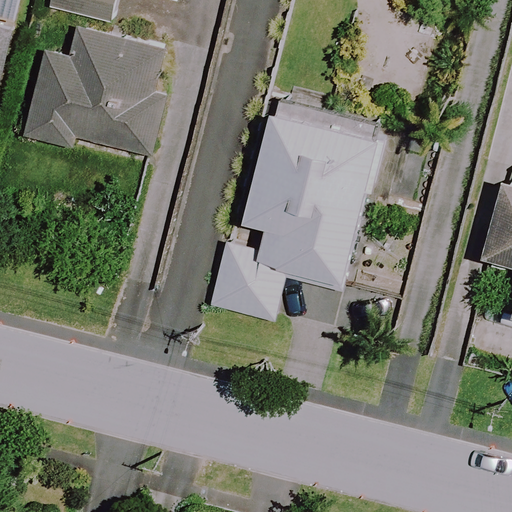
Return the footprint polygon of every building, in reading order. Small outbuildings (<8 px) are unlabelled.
[(120,0),(50,0),(49,6),(114,23),(120,0)] [(0,24),(0,91),(15,28),(0,24)] [(167,50),(81,27),(73,57),(48,50),(26,133),(76,147),(81,130),(153,150),(168,95),(156,91),(167,50)] [(386,137),(279,108),(248,219),(269,224),(262,251),(229,242),(212,303),(276,321),(291,267),(346,282),(386,137)] [(511,176),(505,175),(484,254),(511,261),(511,176)] [(511,344),(511,326),(479,320),(468,371),(504,379),(511,344)]
